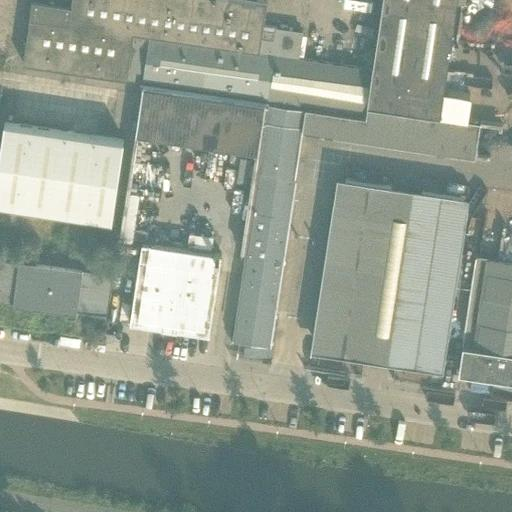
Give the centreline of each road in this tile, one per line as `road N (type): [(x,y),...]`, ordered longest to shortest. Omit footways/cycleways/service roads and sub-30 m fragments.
road 1 (unclassified): [(511,427),(0,355)]
road 2 (unknown): [(285,396),(315,199),(333,147),(367,141),(511,165)]
